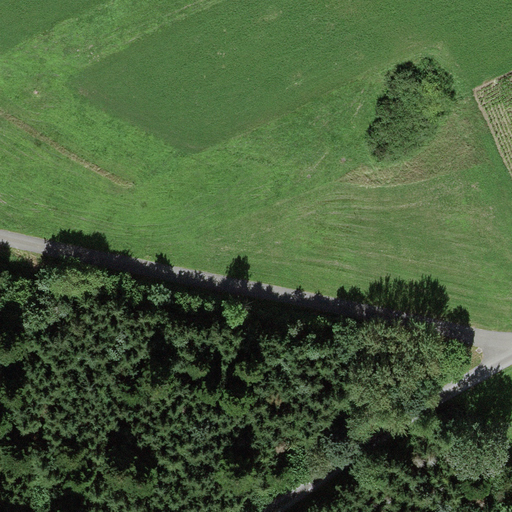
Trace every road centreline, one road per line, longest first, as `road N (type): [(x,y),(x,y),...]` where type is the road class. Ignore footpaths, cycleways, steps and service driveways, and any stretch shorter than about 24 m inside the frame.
road 1 (track): [(511,347),(0,238)]
road 2 (unclassified): [(268,511),(511,349)]
